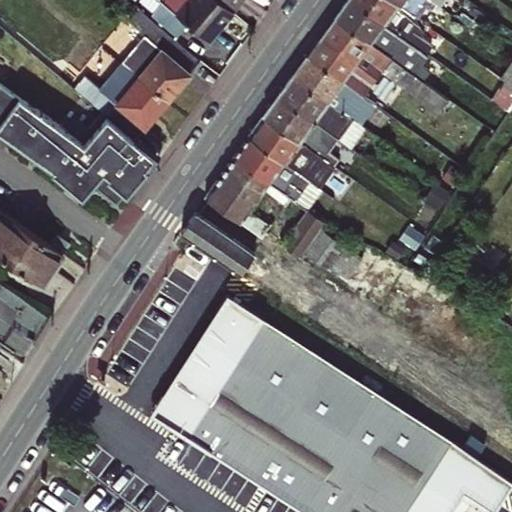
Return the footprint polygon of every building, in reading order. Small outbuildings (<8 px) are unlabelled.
[(218,22),(191,0),(190,0),(176,19),(211,46),(224,27),(218,22)] [(234,14),(217,0),(191,0),(218,22),(224,27),(234,14)] [(217,0),(234,14),(243,0),(217,0)] [(354,0),(350,0),(337,18),(425,82),(433,72),(422,65),(430,55),(427,53),(354,0)] [(354,0),(427,53),(433,45),(410,28),(413,24),(422,29),(425,24),(419,20),(391,0),(354,0)] [(433,0),(391,0),(419,20),(428,7),(432,11),(437,3),(433,0)] [(433,0),(437,3),(452,13),(457,6),(447,0),(433,0)] [(124,61),(170,100),(202,62),(140,10),(130,21),(146,36),(124,61)] [(337,18),(323,37),(379,78),(383,72),(440,114),(450,100),(425,82),(337,18)] [(323,37),(310,56),(374,103),(381,94),(372,87),(379,78),(323,37)] [(374,103),(310,56),(296,76),(344,111),(352,101),(370,114),(377,105),(374,103)] [(170,100),(124,61),(101,89),(86,76),(77,88),(82,92),(91,100),(101,109),(110,116),(113,118),(138,139),(170,100)] [(376,135),(344,111),(296,76),(281,96),(339,139),(347,127),(370,143),(376,135)] [(84,145),(0,83),(0,132),(80,190),(89,179),(126,210),(166,163),(138,139),(113,118),(110,116),(84,145)] [(281,96),(266,116),(315,153),(326,161),(335,168),(344,156),(332,148),(339,139),(281,96)] [(252,136),(301,171),(315,153),(266,116),(252,136)] [(292,183),(301,171),(252,136),(236,158),(272,183),(292,197),(310,209),(312,211),(319,202),(292,183)] [(482,152),(474,147),(463,161),(472,167),(482,152)] [(301,171),(307,176),(312,169),(317,173),(326,161),(315,153),(301,171)] [(236,158),(207,198),(243,224),(253,209),(267,191),(272,183),(236,158)] [(272,183),(267,191),(287,205),(292,197),(272,183)] [(455,192),(446,185),(432,205),(441,212),(455,192)] [(253,209),(243,224),(263,238),(273,224),(253,209)] [(302,258),(306,253),(325,228),(329,223),(312,211),(310,209),(284,246),(302,258)] [(52,244),(4,211),(0,216),(0,254),(46,286),(69,256),(65,253),(52,244)] [(198,212),(183,235),(264,291),(277,270),(256,255),(257,253),(198,212)] [(306,253),(328,269),(346,243),(325,228),(306,253)] [(365,257),(346,243),(328,269),(346,282),(365,257)] [(367,330),(257,253),(256,255),(277,270),(264,291),(351,351),(367,330)] [(487,283),(458,262),(450,274),(478,295),(487,283)] [(53,320),(32,305),(9,288),(1,299),(23,316),(15,326),(36,342),(53,320)] [(511,483),(511,481),(227,292),(149,413),(304,511),(449,511),(463,491),(493,511),(511,483)] [(473,304),(455,293),(447,307),(466,317),(473,304)]
